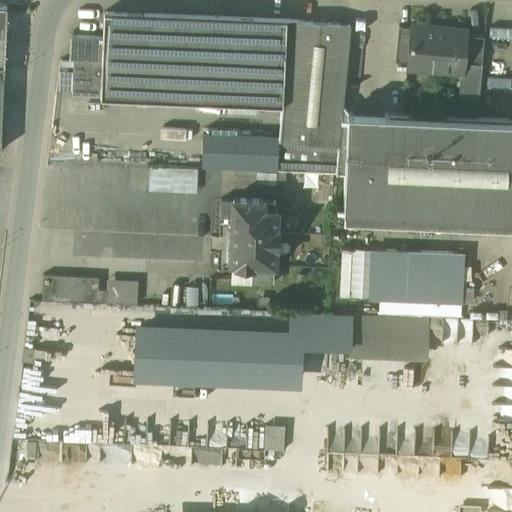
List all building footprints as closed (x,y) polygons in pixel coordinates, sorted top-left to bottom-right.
[(285,19),(103,12),(102,39),(101,61),(100,95),(100,97),(282,106),(285,19)] [(350,26),(290,20),(282,106),(279,139),(339,146),(342,105),(350,26)] [(466,31),(410,25),(410,28),(407,63),(406,68),(460,73),(460,71),(462,71),(466,34),(466,31)] [(410,28),(398,27),(395,62),(407,63),(410,28)] [(484,36),(466,34),(462,71),(460,71),(460,73),(458,97),(478,99),(484,36)] [(102,39),(69,37),(68,60),(73,60),(101,61),(102,39)] [(101,61),(73,60),(71,94),(100,95),(101,61)] [(511,119),(348,112),(342,105),(339,146),(279,139),(276,170),(344,173),(342,209),(511,216),(511,119)] [(199,191),(199,166),(150,165),(149,190),(199,191)] [(262,199),(233,198),(232,200),(220,199),(219,217),(232,218),(229,261),(235,262),(234,280),(272,281),(274,246),(276,246),(276,227),(275,227),(276,209),(262,209),(262,199)] [(407,287),(388,287),(388,247),(343,247),(342,296),(407,296),(407,287)] [(98,277),(43,275),(42,300),(105,303),(106,290),(98,289),(98,277)] [(351,313),(290,311),(289,337),(297,337),(297,343),(350,346),(351,313)] [(423,316),(351,313),(350,346),(349,356),(422,359),(423,316)] [(289,337),(140,331),(138,373),(295,379),(297,343),(297,337),(289,337)] [(194,425),(194,416),(116,417),(117,438),(149,438),(149,431),(165,430),(165,432),(188,432),(188,425),(194,425)]
